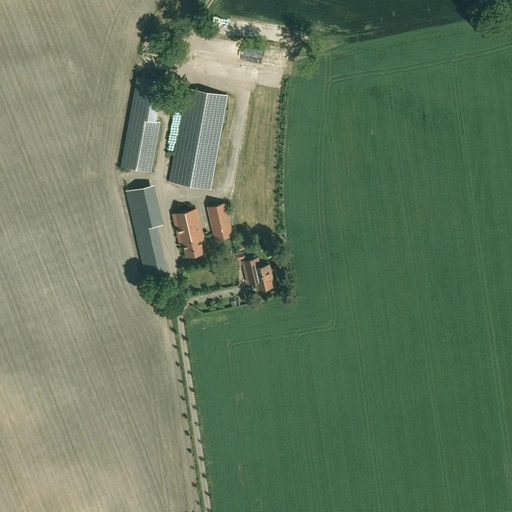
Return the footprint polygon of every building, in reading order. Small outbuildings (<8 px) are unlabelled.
[(130,117),(156,121),(162,80),(137,76),(130,117)] [(228,96),(186,88),(171,175),(170,182),(211,189),(212,182),(228,96)] [(122,166),(151,171),(159,122),(156,121),(130,117),(122,166)] [(163,224),(153,184),(125,190),(135,230),(156,226),(163,224)] [(233,235),(226,203),(207,207),(214,239),(233,235)] [(203,239),(196,209),(174,214),(181,244),(183,244),(186,257),(204,253),(201,240),(203,239)] [(156,226),(135,230),(147,284),(168,279),(156,226)] [(246,274),(248,283),(256,281),(258,289),(273,286),(269,265),(260,267),(257,258),(251,259),(243,261),(246,274)]
